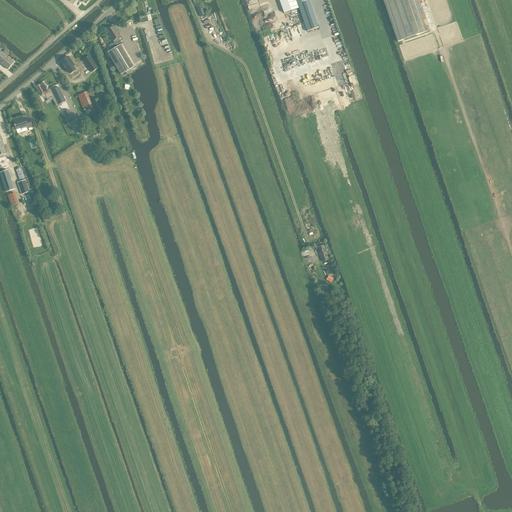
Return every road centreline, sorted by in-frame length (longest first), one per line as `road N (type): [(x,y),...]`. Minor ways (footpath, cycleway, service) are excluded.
road 1 (track): [(307,239),(246,68),(207,39),(190,0)]
road 2 (track): [(511,255),(434,31)]
road 3 (unclassified): [(0,108),(122,0)]
road 4 (unclassified): [(98,0),(0,87)]
